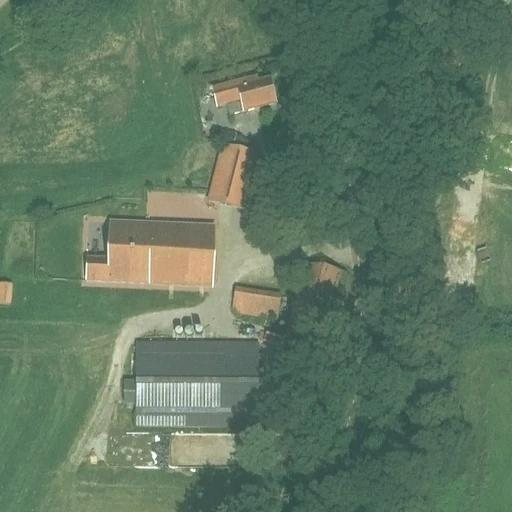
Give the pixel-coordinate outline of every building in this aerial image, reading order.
[(438,107),(468,54),(440,39),(410,93),(438,107)] [(230,115),(276,103),(270,80),(258,83),(257,78),(213,89),(217,107),(228,104),(230,115)] [(211,202),(244,211),(259,156),(225,147),(211,202)] [(87,258),(86,281),(212,288),(215,228),(112,222),(109,260),(87,258)] [(450,223),(446,299),(468,300),(472,224),(450,223)] [(303,264),(287,336),(330,346),(346,274),(303,264)] [(0,305),(12,306),(13,285),(0,284),(0,305)] [(227,291),(227,316),(276,317),(277,293),(227,291)] [(136,344),(136,384),(124,384),(123,407),(136,407),(136,426),(257,427),(258,345),(136,344)]
